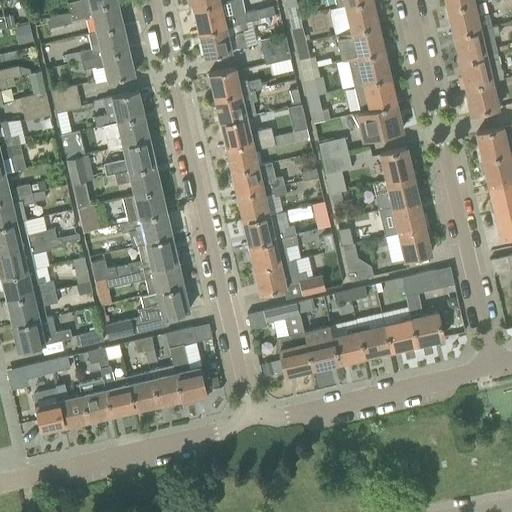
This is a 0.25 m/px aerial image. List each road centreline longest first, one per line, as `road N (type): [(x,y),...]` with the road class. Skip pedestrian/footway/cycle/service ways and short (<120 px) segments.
road 1 (residential): [(157,0),(256,422)]
road 2 (residential): [(494,365),(411,0)]
road 3 (residential): [(0,484),(256,422)]
road 4 (residential): [(256,422),(494,365)]
